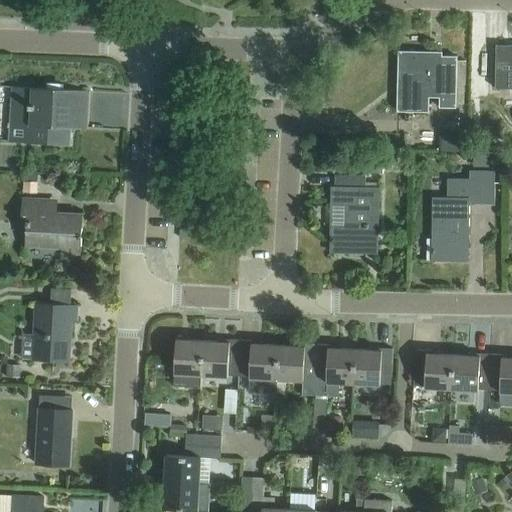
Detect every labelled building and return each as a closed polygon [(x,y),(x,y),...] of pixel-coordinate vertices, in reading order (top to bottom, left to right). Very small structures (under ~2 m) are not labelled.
[(511,45),(507,46),(507,50),(497,50),(496,88),(511,88),(511,45)] [(441,57),(441,53),(399,52),(399,82),(404,82),(403,93),(399,93),(398,112),(428,113),(428,97),(439,97),(439,108),(455,108),(456,57),(441,57)] [(63,90),(54,90),(13,87),(10,141),(70,145),(71,128),(87,129),(90,92),(63,90)] [(469,204),(481,204),(494,204),(495,171),(470,171),(470,179),(448,179),(448,198),(433,197),(432,261),(467,261),(467,235),(469,235),(469,204)] [(377,252),(378,189),(365,189),(365,176),(335,175),(335,202),(347,203),(346,231),(331,231),(331,252),(377,252)] [(25,182),(24,192),(37,193),(38,182),(25,182)] [(81,253),(83,215),(49,213),(50,201),(21,199),(20,216),(26,216),(25,246),(61,248),(61,252),(81,253)] [(77,320),(77,306),(35,304),(33,337),(23,336),(22,359),(69,361),(70,344),(66,344),(66,338),(70,338),(71,319),(77,320)] [(200,377),(202,341),(188,341),(188,340),(176,339),(174,375),(200,377)] [(238,377),(240,340),(230,340),(230,342),(218,342),(202,341),(200,377),(226,378),(226,376),(238,377)] [(251,341),(240,340),(238,377),(248,377),(247,393),(275,394),(276,380),(275,380),(276,346),(263,345),(263,344),(251,344),(251,341)] [(300,396),(313,396),(316,345),(305,344),(305,347),(293,346),(293,347),(276,346),(275,380),(276,380),(275,394),(283,395),(283,381),(300,382),(300,396)] [(337,384),(352,385),(354,350),(340,349),(328,348),(329,345),(316,345),(313,396),(336,398),(337,384)] [(354,350),(352,385),(378,386),(378,385),(391,385),(393,349),(382,348),(382,351),(369,350),(369,351),(354,350)] [(425,389),(451,390),(453,355),(438,355),(438,354),(426,353),(426,351),(415,350),(414,386),(425,387),(425,389)] [(468,356),(453,355),(451,390),(478,392),(478,390),(489,391),(491,354),(480,353),(480,356),(468,355),(468,356)] [(502,355),(491,354),(489,391),(498,391),(498,393),(511,393),(511,357),(502,357),(502,355)] [(8,366),(7,376),(20,377),(21,366),(8,366)] [(71,398),(41,396),(40,409),(38,408),(35,464),(69,466),(70,439),(69,439),(69,431),(71,431),(72,410),(70,410),(71,398)] [(171,433),(187,434),(188,425),(171,424),(171,433)] [(450,425),(449,443),(459,444),(460,426),(450,425)] [(488,426),(488,442),(495,443),(496,426),(488,426)] [(435,433),(434,440),(445,441),(446,430),(439,429),(435,433)] [(222,436),(186,434),(186,446),(222,448),(222,436)] [(166,455),(164,482),(198,484),(199,458),(221,459),(222,448),(186,446),(185,456),(166,455)] [(240,478),(238,511),(250,511),(252,479),(240,478)] [(482,478),(471,482),(476,494),(487,490),(482,478)] [(287,511),(288,509),(272,508),(272,499),(261,499),(262,479),(252,479),(250,511),(287,511)] [(197,485),(198,484),(164,482),(163,509),(209,511),(211,485),(197,485)] [(44,511),(45,495),(12,493),(11,511),(44,511)] [(392,511),(393,501),(358,499),(357,511),(392,511)]
